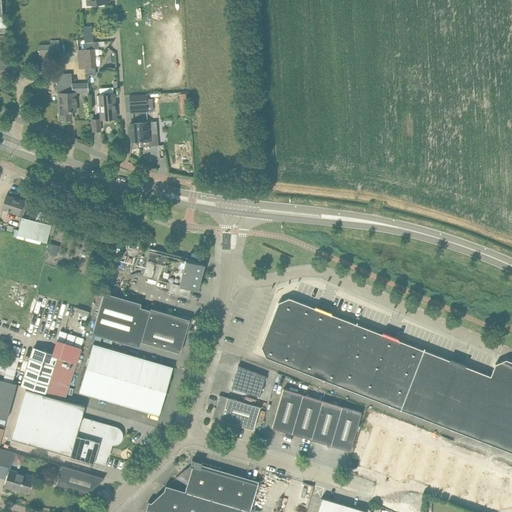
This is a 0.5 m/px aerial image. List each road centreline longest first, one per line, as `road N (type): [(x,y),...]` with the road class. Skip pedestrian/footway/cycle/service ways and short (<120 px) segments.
road 1 (unclassified): [(511,355),(324,273),(228,279)]
road 2 (secondary): [(236,202),(138,183),(0,135)]
road 3 (secondary): [(0,146),(94,181),(224,212)]
road 4 (unclassified): [(367,493),(186,431)]
road 5 (secondary): [(402,229),(236,202)]
road 6 (unclassified): [(186,431),(228,279)]
road 7 (secondary): [(247,213),(402,229)]
